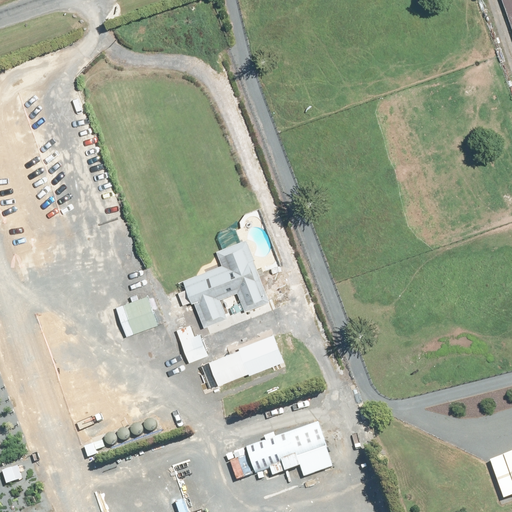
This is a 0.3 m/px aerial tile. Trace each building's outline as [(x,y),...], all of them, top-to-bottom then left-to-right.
[(224,266),(186,281),(189,289),(181,293),(186,305),(195,302),(196,306),(192,308),(194,314),(200,312),(207,328),(230,319),(223,300),(240,293),(247,312),(273,302),(249,240),(219,252),(224,266)] [(154,294),(119,308),(130,336),(165,323),(154,294)] [(212,357),(204,334),(190,339),(198,362),(212,357)] [(92,365),(70,371),(78,400),(100,394),(92,365)] [(317,399),(309,401),(311,408),(319,406),(317,399)] [(268,440),(249,447),(257,473),(272,468),(276,477),(289,472),(303,467),(307,477),(336,467),(320,421),(278,436),(276,431),(266,435),(268,440)] [(511,453),(493,460),(507,499),(511,496),(511,453)]
